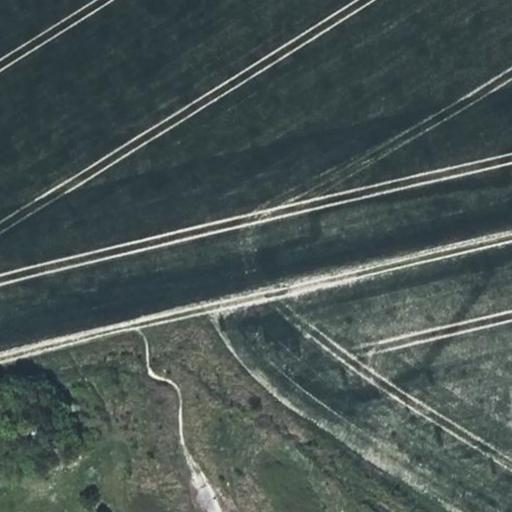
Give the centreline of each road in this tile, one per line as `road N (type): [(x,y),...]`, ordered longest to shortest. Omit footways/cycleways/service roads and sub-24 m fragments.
road 1 (track): [(0,363),(511,235)]
road 2 (track): [(138,327),(147,373),(182,390),(182,449),(218,511)]
